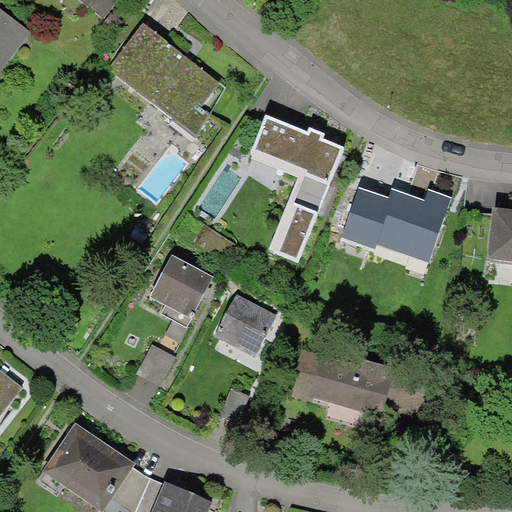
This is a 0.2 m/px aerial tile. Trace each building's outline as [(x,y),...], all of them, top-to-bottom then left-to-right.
[(123,0),(79,0),(106,21),(123,0)] [(0,74),(32,36),(0,8),(0,74)] [(225,88),(145,28),(114,70),(198,140),(225,88)] [(310,136),(272,121),(258,158),(306,176),(275,255),(301,266),(348,149),(326,141),(329,134),(313,128),(310,136)] [(345,238),(430,265),(452,197),(431,190),(429,196),(396,186),(391,201),(360,191),(345,238)] [(511,209),(493,208),(488,260),(511,262),(511,209)] [(237,246),(187,219),(176,239),(226,267),(237,246)] [(213,276),(171,254),(149,297),(165,305),(160,314),(187,327),(213,276)] [(277,313),(237,293),(215,336),(255,357),(265,336),(277,313)] [(176,355),(152,343),(137,374),(161,385),(176,355)] [(321,355),(302,348),(286,394),(326,406),(327,419),(355,427),(363,412),(423,408),(431,377),(324,348),(321,355)] [(0,415),(23,387),(0,369),(0,415)] [(250,397),(230,388),(216,418),(236,428),(250,397)] [(136,464),(75,422),(42,469),(103,511),(112,498),(133,468),(136,464)] [(135,511),(150,479),(133,468),(112,498),(132,511),(135,511)] [(151,511),(163,484),(150,479),(135,511),(151,511)] [(207,511),(212,501),(165,481),(163,484),(151,511),(207,511)]
